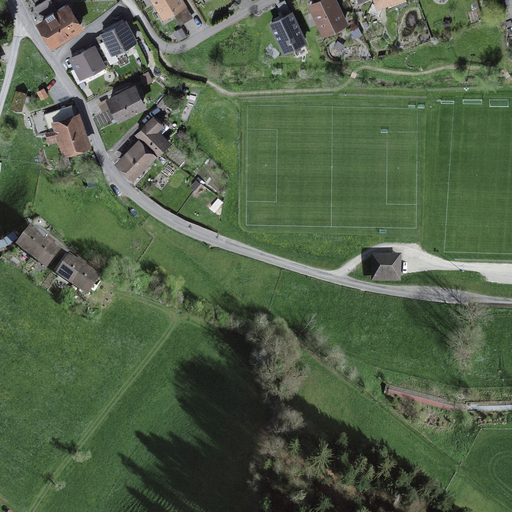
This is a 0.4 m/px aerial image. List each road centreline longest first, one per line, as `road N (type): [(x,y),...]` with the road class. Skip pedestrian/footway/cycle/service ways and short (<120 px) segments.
road 1 (unclassified): [(13,0),(79,101),(112,175),(160,215),(340,278),(511,303)]
road 2 (residential): [(125,0),(155,41),(171,48),(271,0)]
